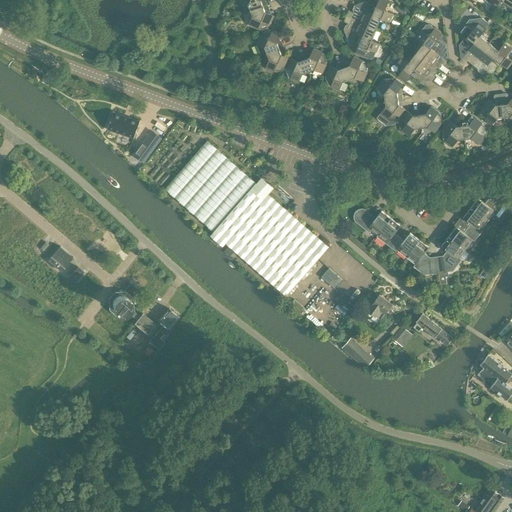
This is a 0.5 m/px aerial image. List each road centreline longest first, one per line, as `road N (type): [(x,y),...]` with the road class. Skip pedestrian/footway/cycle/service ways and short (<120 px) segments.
road 1 (unclassified): [(511,467),(363,420),(0,118)]
road 2 (residential): [(324,162),(0,35)]
road 3 (residential): [(324,162),(310,188),(311,208),(447,319)]
road 4 (residential): [(468,178),(434,232),(385,199),(384,178)]
